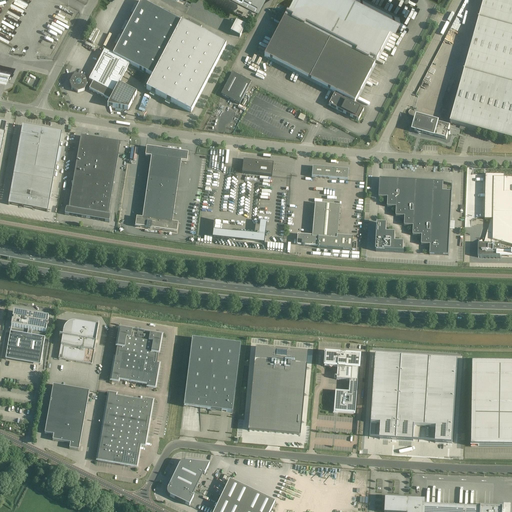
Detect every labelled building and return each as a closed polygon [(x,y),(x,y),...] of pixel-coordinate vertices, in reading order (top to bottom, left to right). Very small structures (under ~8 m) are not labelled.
[(238,0),(256,9),(260,0),(238,0)] [(372,64),(374,61),(376,62),(399,17),(367,0),(293,0),(284,18),(277,14),(274,21),(281,25),(264,57),(335,94),(334,96),(334,95),(328,106),(358,121),(363,111),(353,105),(354,103),(354,104),(374,65),(372,64)] [(453,124),(460,126),(460,129),(464,131),(465,127),(511,140),(511,0),(484,0),(450,123),(452,124),(453,124)] [(78,93),(84,91),(87,85),(87,83),(91,82),(93,83),(89,90),(110,101),(107,107),(128,110),(136,94),(119,85),(130,64),(153,77),(146,90),(191,113),(226,46),(199,32),(202,26),(188,19),(185,25),(141,2),(113,55),(104,51),(90,79),(86,80),(85,78),(79,75),(73,77),(69,83),(71,90),(78,93)] [(232,32),(241,37),(247,26),(237,21),(232,32)] [(442,57),(447,47),(442,44),(437,55),(442,57)] [(0,72),(0,82),(6,84),(9,74),(0,72)] [(221,95),(239,105),(251,83),(232,73),(221,95)] [(446,140),(450,127),(418,118),(415,131),(446,140)] [(22,127),(9,204),(24,207),(32,208),(48,211),(62,135),(22,127)] [(65,213),(65,215),(69,216),(69,214),(84,217),(85,217),(86,218),(87,218),(88,218),(89,218),(90,218),(105,220),(105,222),(109,223),(110,221),(110,220),(110,219),(110,218),(110,217),(110,216),(109,215),(109,214),(109,213),(108,213),(119,153),(79,147),(74,178),(72,190),(69,206),(68,207),(67,208),(67,209),(66,209),(66,210),(66,211),(65,212),(65,213)] [(153,158),(148,191),(144,219),(137,218),(135,227),(177,233),(178,224),(171,223),(175,195),(179,161),(187,162),(188,154),(147,148),(145,156),(153,158)] [(272,177),(273,164),(243,160),(242,173),(272,177)] [(311,178),(347,181),(347,180),(348,171),(313,168),(312,168),(311,178)] [(478,244),(478,258),(490,258),(500,258),(501,250),(501,243),(511,246),(511,178),(505,179),(505,176),(486,175),(485,194),(489,194),(488,217),(485,217),(485,220),(491,220),(488,230),(484,245),(481,245),(478,244)] [(422,245),(431,246),(430,254),(448,255),(454,183),(453,192),(443,192),(443,183),(444,183),(380,179),(379,198),(388,198),(388,207),(397,208),(396,217),(405,217),(405,226),(414,227),(413,236),(422,236),(422,245)] [(297,236),(296,245),(301,246),(302,246),(303,246),(304,246),(305,245),(317,246),(317,248),(351,251),(352,238),(337,237),(340,206),(315,204),(312,237),(305,237),(297,236)] [(378,224),(376,252),(403,253),(404,244),(395,243),(396,234),(387,234),(387,225),(378,224)] [(258,234),(258,235),(213,230),(212,238),(264,244),(265,235),(258,234)] [(48,319),(14,313),(13,320),(14,320),(14,322),(12,322),(6,355),(41,361),(47,328),(46,328),(46,325),(47,326),(48,319)] [(99,327),(76,323),(74,323),(72,323),(70,324),(68,325),(66,326),(65,328),(64,330),(63,332),(62,337),(59,359),(92,365),(99,327)] [(162,337),(120,330),(117,348),(119,348),(118,358),(115,358),(111,381),(118,383),(119,380),(148,385),(148,388),(155,389),(159,365),(154,364),(156,355),(158,355),(162,337)] [(241,345),(192,339),(184,407),(232,413),(241,345)] [(250,421),(249,431),(299,436),(300,425),(305,377),(306,367),(307,367),(307,366),(306,366),(307,355),(288,354),(288,352),(287,352),(286,354),(276,353),(277,351),(275,350),(275,353),(256,351),(255,361),(254,361),(254,362),(255,362),(250,421)] [(358,369),(359,356),(325,354),(324,366),(329,367),(330,368),(331,368),(332,368),(332,367),(337,367),(336,380),(349,381),(348,393),(335,392),(333,413),(355,414),(356,394),(357,382),(358,369)] [(374,355),(370,423),(381,424),(380,440),(414,442),(415,426),(436,428),(435,443),(452,444),(458,361),(374,355)] [(511,363),(473,363),(472,447),(511,447),(511,363)] [(89,392),(53,386),(45,434),(53,436),(53,441),(70,444),(69,449),(79,451),(89,392)] [(116,395),(109,394),(106,412),(108,412),(107,422),(104,422),(101,439),(104,440),(102,450),(100,449),(97,461),(114,464),(115,462),(120,463),(120,465),(137,468),(139,456),(136,456),(138,446),(145,447),(148,429),(146,429),(147,419),(150,419),(153,402),(146,400),(145,403),(128,400),(116,398),(116,395)] [(209,465),(185,462),(184,462),(183,462),(182,462),(181,463),(180,464),(179,465),(167,490),(167,491),(167,492),(167,493),(167,494),(168,495),(169,496),(170,497),(189,506),(194,497),(192,496),(203,474),(205,475),(209,465)] [(229,480),(214,511),(270,511),(275,502),(274,502),(273,502),(274,503),(269,511),(247,511),(221,499),(229,481),(230,481),(231,481),(229,480)] [(274,502),(231,481),(230,481),(229,481),(221,499),(247,511),(269,511),(274,503),(273,502),(274,502)] [(423,506),(424,501),(388,499),(387,511),(503,511),(503,509),(493,508),(493,509),(483,509),(483,508),(481,508),(481,509),(423,506)]
